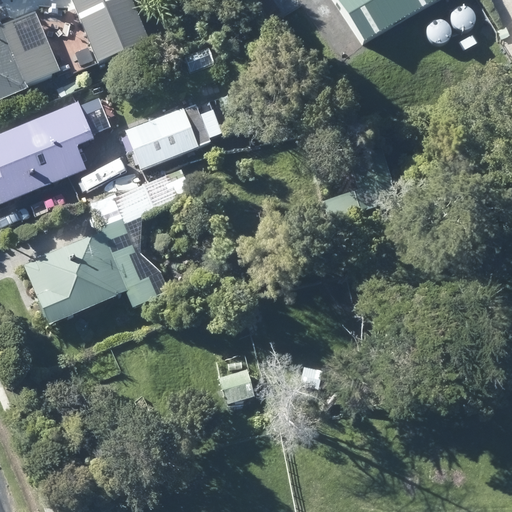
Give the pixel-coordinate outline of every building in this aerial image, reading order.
[(49,52),(47,47),(27,56),(14,23),(3,27),(2,25),(0,25),(0,103),(31,91),(30,87),(59,75),(56,71),(61,69),(53,50),(49,52)] [(73,85),(58,91),(61,98),(77,92),(73,85)] [(93,135),(82,108),(80,105),(0,138),(0,207),(86,171),(88,170),(79,148),(95,141),(93,135)] [(127,131),(142,169),(142,172),(212,146),(197,105),(194,106),(127,131)] [(392,206),(386,187),(377,155),(344,165),(354,196),(325,205),(330,224),(392,206)] [(128,225),(144,219),(182,202),(171,176),(116,199),(128,225)] [(152,264),(142,254),(138,256),(126,230),(108,238),(105,232),(101,234),(26,267),(36,290),(40,299),(52,328),(129,294),(135,309),(171,294),(162,273),(152,264)] [(373,306),(402,298),(398,284),(369,292),(373,306)] [(247,372),(219,380),(227,406),(254,399),(247,372)] [(327,373),(303,372),(303,392),(326,393),(327,373)]
